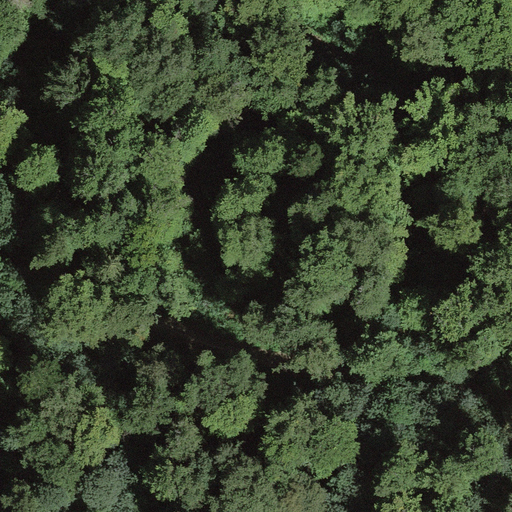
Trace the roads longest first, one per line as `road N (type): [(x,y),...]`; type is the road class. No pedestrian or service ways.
road 1 (track): [(511,400),(230,352),(0,265)]
road 2 (track): [(254,0),(427,101),(511,135)]
